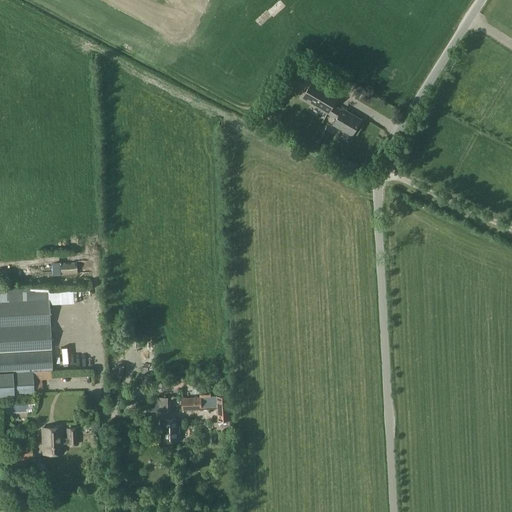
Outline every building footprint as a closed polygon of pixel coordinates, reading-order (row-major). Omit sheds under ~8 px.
[(297,55),(287,71),(292,74),(294,75),(304,59),(297,55)] [(352,136),(361,120),(335,105),(340,97),(312,81),(302,97),(338,117),(333,125),(352,136)] [(36,271),(36,275),(73,274),(73,268),(87,268),(87,262),(47,262),(48,271),(36,271)] [(69,288),(53,289),(54,304),(70,303),(69,288)] [(0,292),(0,396),(33,395),(33,389),(32,369),(42,369),(52,369),(48,290),(0,292)] [(42,369),(32,369),(33,389),(42,389),(42,377),(42,369)] [(229,396),(182,398),(182,411),(218,409),(219,420),(230,420),(229,396)] [(149,411),(169,410),(169,401),(160,401),(160,404),(149,404),(149,411)] [(161,441),(180,440),(179,418),(160,419),(161,441)] [(63,426),(43,427),(43,453),(64,452),(63,445),(67,445),(72,445),(78,444),(78,428),(66,428),(66,431),(66,440),(63,440),(63,426)] [(14,458),(32,458),(32,449),(14,450),(14,458)]
